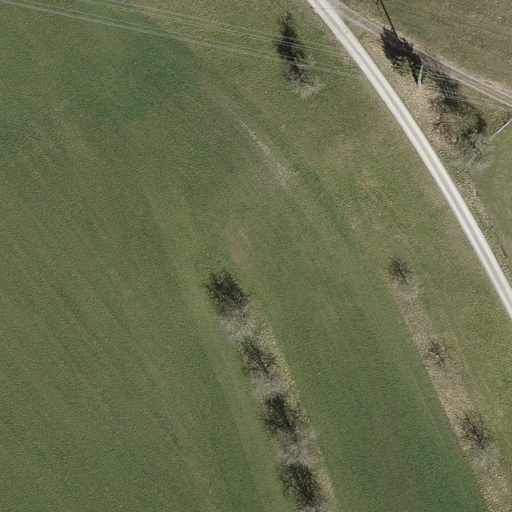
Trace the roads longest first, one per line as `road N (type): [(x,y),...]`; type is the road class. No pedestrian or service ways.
road 1 (track): [(311,0),(390,98),(511,312)]
road 2 (track): [(511,113),(326,0)]
